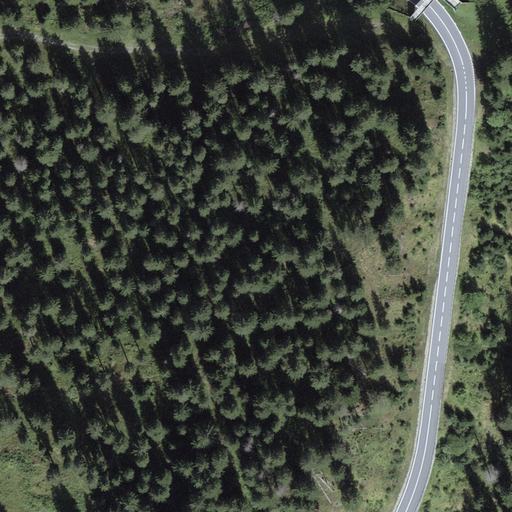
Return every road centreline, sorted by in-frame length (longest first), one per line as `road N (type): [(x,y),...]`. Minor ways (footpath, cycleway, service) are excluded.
road 1 (primary): [(405,511),(425,450),(466,102),(455,43),(422,0)]
road 2 (track): [(0,34),(209,53),(312,25),(400,27),(429,0)]
